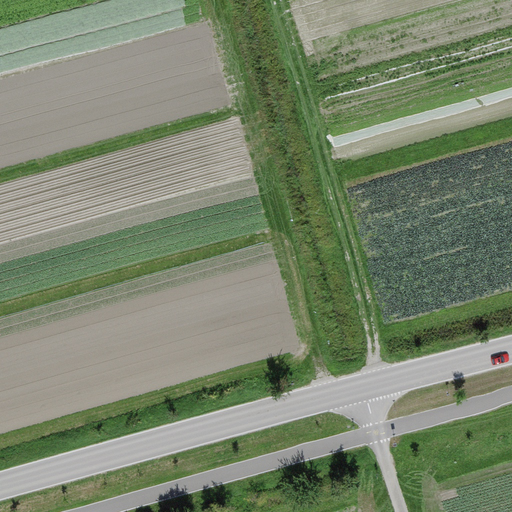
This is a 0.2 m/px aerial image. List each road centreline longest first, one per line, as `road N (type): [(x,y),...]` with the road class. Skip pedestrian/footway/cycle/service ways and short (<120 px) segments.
road 1 (tertiary): [(0,489),(511,351)]
road 2 (track): [(329,398),(217,0)]
road 3 (track): [(382,384),(279,0)]
road 4 (track): [(405,511),(365,388)]
